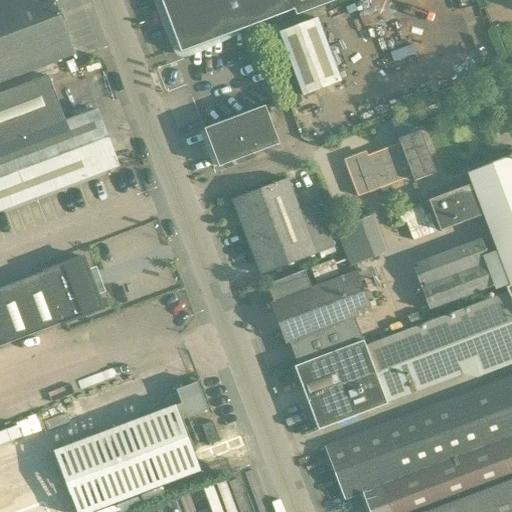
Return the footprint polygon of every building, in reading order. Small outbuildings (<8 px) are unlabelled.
[(0,0),(0,83),(75,55),(54,0),(0,0)] [(296,15),(334,0),(161,0),(182,52),(292,10),(296,15)] [(304,95),(341,81),(318,18),(280,32),(304,95)] [(295,80),(284,84),(292,107),(303,102),(295,80)] [(65,122),(49,82),(0,101),(0,211),(118,166),(96,110),(65,122)] [(220,166),(280,144),(265,106),(205,129),(220,166)] [(401,143),(347,164),(359,196),(380,188),(382,194),(394,190),(391,184),(413,176),(415,181),(436,172),(427,147),(420,130),(410,134),(399,138),(401,143)] [(472,184),(484,214),(484,215),(511,285),(511,284),(511,155),(468,172),(472,184)] [(261,274),(335,247),(318,204),(301,210),(288,178),(232,200),(261,274)] [(472,184),(429,200),(441,231),(484,215),(484,214),(472,184)] [(421,206),(398,214),(402,224),(406,222),(413,240),(435,232),(428,213),(425,215),(421,206)] [(350,266),(378,256),(364,218),(336,229),(350,266)] [(429,309),(499,283),(482,239),(413,265),(429,309)] [(84,257),(63,265),(0,288),(0,346),(102,307),(84,257)] [(333,260),(311,269),(316,283),(339,274),(333,260)] [(355,318),(372,312),(357,270),(311,287),(305,270),(267,285),(274,301),(271,303),(287,344),(290,343),(298,365),(363,340),(355,318)] [(294,367),(319,429),(462,375),(477,378),(511,363),(511,288),(365,345),(363,340),(294,367)] [(511,511),(511,376),(325,447),(345,499),(362,493),(370,511),(511,511)] [(182,402),(176,405),(54,451),(76,511),(91,511),(201,471),(185,428),(190,427),(187,418),(206,409),(197,382),(177,389),(182,402)] [(209,445),(220,441),(212,421),(201,426),(209,445)]
